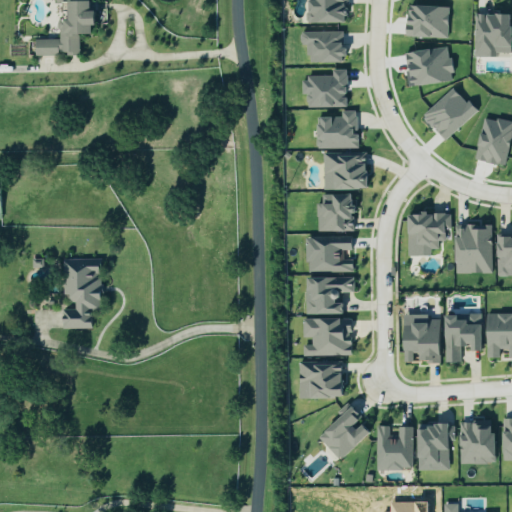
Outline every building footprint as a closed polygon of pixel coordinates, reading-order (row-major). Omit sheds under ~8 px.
[(83,55),(82,33),(96,33),(96,24),(100,24),(100,9),(94,9),(94,0),(58,0),(58,3),(72,3),(72,19),(61,19),(62,38),(38,38),(39,55),(83,55)] [(310,0),(311,23),(351,22),(350,0),(310,0)] [(452,6),(412,4),(411,35),(451,37),(452,6)] [(478,56),(499,56),(499,52),(511,52),(511,13),(479,13),(478,56)] [(347,30),(303,32),(303,44),(311,44),(311,62),(347,61),(347,30)] [(350,106),(349,68),(335,69),(335,76),(304,77),(305,94),(310,94),(310,107),(350,106)] [(322,148),(362,148),(361,133),(360,134),(359,110),(344,110),(344,116),(321,116),(322,148)] [(480,159),(507,163),(511,130),(511,123),(486,120),(480,159)] [(371,189),(370,153),(326,154),(327,189),(371,189)] [(320,231),(357,231),(356,213),(358,213),(357,193),(325,194),(325,203),(320,203),(320,231)] [(411,213),(411,255),(434,255),(434,249),(441,249),(441,240),(453,240),(453,213),(411,213)] [(495,272),(494,224),(458,225),(459,273),(495,272)] [(511,275),(511,235),(500,236),(500,275),(511,275)] [(309,272),(356,271),(356,259),(347,259),(346,250),(355,250),(355,236),(309,236),(309,272)] [(67,259),(67,294),(76,294),(76,309),(66,309),(66,328),(96,328),(96,312),(105,312),(104,258),(67,259)] [(309,314),(347,314),(347,302),(343,302),(343,291),(357,291),(357,277),(309,277),(309,314)] [(511,313),(490,314),(491,357),(502,357),(502,350),(511,350),(511,354),(511,313)] [(431,314),(407,314),(408,362),(445,361),(444,319),(431,319),(431,314)] [(485,350),(485,314),(448,314),(448,362),(463,362),(463,345),(475,345),(475,350),(485,350)] [(355,354),(354,317),(305,319),(306,337),(313,337),(314,344),(305,345),(306,356),(355,354)] [(302,398),(346,397),(345,362),(301,363),(302,398)] [(322,437),(343,460),(374,432),(364,421),(368,418),(352,401),(341,412),(344,416),(322,437)] [(463,463),(499,464),(499,432),(494,432),(494,423),(463,422),(463,463)] [(421,426),(422,471),(452,470),(451,440),(457,440),(457,425),(421,426)] [(415,470),(416,427),(401,427),(401,439),(392,439),(392,426),(380,426),(380,469),(415,470)]
